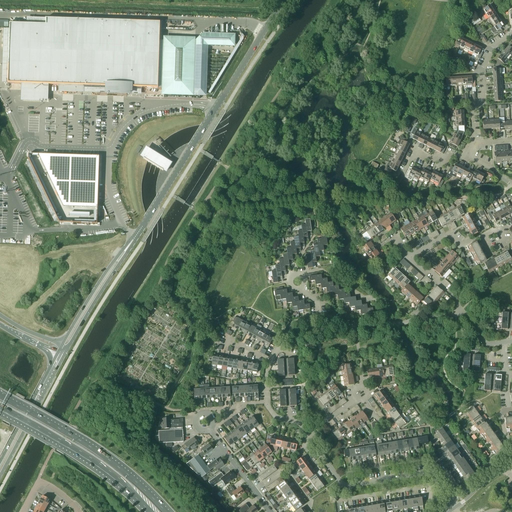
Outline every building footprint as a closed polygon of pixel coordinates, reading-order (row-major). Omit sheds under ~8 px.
[(482,10),(485,14),(492,9),(489,5),(482,10)] [(492,9),(485,14),(488,18),(495,14),(492,9)] [(488,18),(491,23),(498,18),(495,14),(488,18)] [(191,94),(193,40),(166,39),(166,41),(159,41),(160,22),(46,18),(45,24),(9,23),(7,83),(22,84),(25,84),(25,89),(26,89),(31,89),(38,90),(38,89),(38,84),(48,85),(59,85),(77,85),(92,86),(92,91),(109,92),(117,93),(128,93),(128,87),(158,88),(164,88),(164,93),(191,94)] [(491,23),(494,27),(501,22),(498,18),(491,23)] [(504,27),(501,22),(494,27),(496,31),(494,33),(495,36),(502,31),(501,29),(504,27)] [(459,47),(463,39),(458,37),(454,45),(459,47)] [(459,47),(464,49),(468,41),(463,39),(459,47)] [(464,49),(468,51),(472,44),(468,41),(464,49)] [(468,51),(473,54),(477,46),(472,44),(468,51)] [(481,48),(477,46),(473,54),(476,55),(474,59),(478,62),(482,53),(480,52),(481,48)] [(501,54),(508,60),(511,56),(505,50),(501,54)] [(498,59),(496,64),(501,66),(502,63),(504,65),(508,60),(501,54),(497,59),(498,59)] [(501,68),(501,66),(496,64),(494,69),(492,69),(492,75),(501,74),(501,68)] [(472,76),(466,77),(467,85),(472,85),(472,88),(475,88),(475,81),(472,81),(472,76)] [(452,86),(451,78),(442,78),(443,87),(446,87),(452,86)] [(22,84),(21,102),(48,104),(48,94),(48,85),(38,84),(38,90),(31,89),(25,89),(25,84),(22,84)] [(457,130),(457,131),(464,132),(463,127),(464,127),(464,121),(455,122),(455,127),(453,127),(454,130),(457,130)] [(412,139),(417,141),(421,133),(416,131),(417,129),(414,128),(411,134),(414,135),(412,139)] [(454,133),(452,138),(459,142),(462,137),(461,137),(464,132),(457,131),(455,134),(454,133)] [(417,141),(421,143),(425,136),(421,133),(417,141)] [(421,143),(426,146),(430,138),(425,136),(421,143)] [(430,138),(426,146),(430,148),(434,140),(435,140),(436,138),(431,136),(430,138)] [(399,145),(407,149),(409,144),(406,142),(407,140),(401,137),(400,139),(397,144),(399,145)] [(457,147),(459,142),(452,138),(449,143),(450,143),(449,146),(454,149),(456,146),(457,147)] [(430,148),(435,150),(439,142),(435,140),(434,140),(430,148)] [(443,152),(446,147),(443,145),(444,145),(439,142),(435,150),(440,153),(440,151),(443,152)] [(399,145),(397,150),(405,153),(407,149),(399,145)] [(166,164),(168,161),(167,161),(152,151),(150,150),(149,150),(148,153),(144,151),(142,155),(143,156),(145,157),(144,158),(143,158),(163,171),(163,170),(162,170),(163,169),(166,171),(169,166),(166,164)] [(402,158),(405,153),(397,150),(395,154),(402,158)] [(511,152),(511,151),(494,152),(494,157),(495,157),(495,163),(511,161),(511,152)] [(97,207),(99,156),(39,154),(63,206),(97,207)] [(395,154),(392,159),(400,163),(402,158),(395,154)] [(400,163),(392,159),(389,157),(387,162),(388,162),(398,167),(400,163)] [(396,172),(398,167),(388,162),(384,170),(391,173),(392,170),(396,172)] [(454,177),(456,174),(460,166),(455,164),(453,167),(451,166),(445,177),(448,179),(452,176),(454,177)] [(461,176),(465,169),(460,166),(456,174),(461,176)] [(413,178),(417,170),(412,168),(409,167),(404,177),(411,181),(413,178)] [(461,176),(465,179),(469,171),(465,169),(461,176)] [(418,180),(419,178),(421,172),(417,170),(413,178),(418,180)] [(422,170),(421,172),(419,178),(422,179),(421,182),(422,182),(427,172),(422,170)] [(471,178),(476,181),(479,173),(475,170),(473,173),(474,173),(471,178)] [(474,173),(473,173),(469,171),(465,179),(470,181),(471,178),(474,173)] [(428,182),(430,180),(429,179),(432,174),(427,172),(422,182),(423,182),(424,180),(428,182)] [(432,183),(433,184),(438,174),(433,172),(432,174),(429,179),(430,180),(433,181),(432,183)] [(479,173),(476,181),(480,183),(484,175),(479,173)] [(437,186),(440,187),(443,181),(441,179),(442,176),(438,174),(433,184),(435,182),(438,184),(437,186)] [(459,205),(455,208),(459,217),(464,214),(463,211),(466,210),(464,208),(461,209),(459,205)] [(459,217),(455,208),(450,210),(455,219),(459,217)] [(509,215),(505,208),(501,210),(505,218),(509,215)] [(450,210),(446,213),(450,221),(455,219),(450,210)] [(501,210),(496,212),(500,220),(505,218),(501,210)] [(432,211),(427,214),(432,223),(435,221),(437,225),(439,224),(432,211)] [(495,222),(500,220),(496,212),(491,215),(490,213),(488,214),(491,220),(494,219),(495,222)] [(391,224),(396,221),(390,213),(386,216),(391,224)] [(450,221),(446,213),(441,215),(446,224),(450,221)] [(465,222),(474,218),(471,213),(462,218),(465,222)] [(428,225),(432,223),(427,214),(423,216),(428,225)] [(446,224),(441,215),(437,218),(441,226),(446,224)] [(381,219),(389,229),(390,231),(392,229),(389,226),(391,224),(386,216),(381,219)] [(428,225),(423,216),(418,219),(423,228),(428,225)] [(476,222),(474,218),(465,222),(467,227),(476,222)] [(307,235),(312,234),(311,227),(314,227),(313,222),(310,223),(310,219),(305,220),(305,225),(306,225),(307,235)] [(385,228),(386,230),(388,232),(390,231),(389,229),(381,219),(377,222),(383,230),(385,228)] [(419,230),(423,228),(418,219),(414,221),(419,230)] [(414,232),(419,230),(414,221),(409,223),(414,232)] [(373,225),(376,229),(379,233),(383,230),(377,222),(373,225)] [(478,227),(476,222),(467,227),(470,231),(478,227)] [(407,229),(410,235),(414,232),(409,223),(405,226),(407,229)] [(369,228),(375,236),(379,233),(376,229),(373,225),(369,228)] [(410,235),(407,229),(405,226),(400,228),(405,237),(410,235)] [(481,231),(478,227),(470,231),(472,236),(481,231)] [(369,228),(365,231),(371,239),(375,236),(369,228)] [(366,242),(371,239),(365,231),(361,234),(362,235),(359,237),(362,241),(365,239),(366,242)] [(365,252),(373,246),(370,242),(362,248),(365,252)] [(480,249),(484,246),(482,243),(478,245),(476,242),(467,247),(476,265),(486,260),(485,257),(489,255),(487,252),(483,254),(480,249)] [(376,250),(373,246),(365,252),(368,256),(376,250)] [(459,258),(451,251),(448,248),(446,250),(450,253),(448,255),(456,262),(459,258)] [(376,250),(368,256),(371,260),(383,252),(382,250),(378,253),(376,250)] [(507,251),(502,254),(507,263),(511,260),(507,251)] [(310,253),(305,254),(306,260),(304,261),(304,265),(307,265),(308,269),(313,268),(312,263),(311,263),(310,253)] [(503,265),(507,263),(502,254),(498,256),(503,265)] [(445,259),(452,265),(456,262),(448,255),(445,259)] [(498,256),(493,259),(498,268),(503,265),(498,256)] [(449,269),(452,265),(445,259),(441,263),(449,269)] [(494,270),(498,268),(493,259),(489,261),(494,270)] [(494,270),(489,261),(484,264),(486,266),(483,268),(484,270),(487,269),(489,272),(494,270)] [(445,273),(449,269),(441,263),(438,266),(445,273)] [(445,273),(438,266),(434,270),(442,277),(445,273)] [(388,276),(392,279),(399,272),(395,268),(388,276)] [(402,275),(399,272),(392,279),(396,282),(402,275)] [(324,279),(324,274),(317,275),(317,273),(312,273),(313,276),(310,276),(309,276),(310,281),(315,281),(314,280),(324,279)] [(396,282),(400,286),(406,278),(402,275),(396,282)] [(410,282),(406,278),(400,286),(403,289),(408,284),(408,285),(410,282)] [(401,292),(405,295),(412,288),(408,285),(408,284),(403,289),(401,292)] [(436,286),(433,290),(441,297),(444,293),(436,286)] [(290,294),(290,293),(289,289),(283,290),(282,287),(278,288),(278,291),(274,291),(275,296),(280,295),(290,294)] [(415,291),(412,288),(405,295),(409,299),(415,291)] [(430,294),(437,301),(441,297),(433,290),(430,294)] [(409,299),(413,302),(419,294),(415,291),(409,299)] [(423,298),(419,294),(413,302),(417,306),(423,298)] [(430,294),(426,298),(434,305),(437,301),(430,294)] [(425,304),(423,306),(426,310),(429,307),(430,309),(434,305),(426,298),(423,302),(425,304)] [(232,327),(237,329),(242,321),(235,317),(233,322),(235,323),(232,327)] [(242,321),(237,329),(241,332),(246,323),(242,321)] [(241,332),(246,334),(251,325),(246,323),(241,332)] [(250,336),(255,328),(251,325),(246,334),(250,336)] [(250,336),(255,339),(260,330),(255,328),(250,336)] [(264,333),(260,330),(255,339),(259,341),(264,333)] [(259,341),(264,344),(269,335),(264,333),(259,341)] [(270,333),(269,335),(264,344),(269,346),(271,341),(273,338),(274,336),(270,333)] [(334,385),(330,388),(336,396),(340,393),(334,385)] [(332,399),(336,396),(330,388),(326,391),(332,399)] [(378,400),(386,394),(383,389),(374,395),(378,400)] [(326,391),(322,394),(328,402),(332,399),(326,391)] [(324,406),(328,402),(322,394),(318,397),(324,406)] [(378,400),(381,404),(389,398),(386,394),(378,400)] [(392,402),(389,398),(381,404),(384,408),(392,402)] [(384,408),(387,412),(395,406),(392,402),(384,408)] [(398,410),(395,406),(387,412),(388,414),(385,417),(386,419),(398,410)] [(490,429),(493,426),(494,426),(492,423),(488,426),(485,422),(485,423),(483,421),(487,418),(484,414),(481,417),(477,413),(481,410),(480,408),(478,406),(475,409),(473,406),(465,412),(495,454),(504,448),(502,445),(506,443),(503,440),(500,442),(496,437),(500,434),(498,431),(494,434),(490,429)] [(391,418),(393,420),(401,414),(398,410),(386,419),(387,421),(391,418)] [(364,423),(368,420),(362,412),(358,415),(364,423)] [(391,425),(392,427),(404,418),(401,414),(393,420),(394,422),(391,425)] [(364,423),(358,415),(353,418),(359,426),(364,423)] [(252,416),(248,419),(254,428),(259,425),(252,416)] [(162,429),(174,428),(173,423),(170,423),(170,420),(170,418),(162,419),(162,429)] [(359,426),(353,418),(349,421),(355,429),(359,426)] [(407,423),(404,418),(392,427),(393,429),(397,426),(399,429),(407,423)] [(179,419),(170,420),(170,423),(173,423),(174,428),(183,427),(182,422),(179,422),(179,419)] [(254,428),(248,419),(244,422),(250,431),(254,428)] [(355,429),(349,421),(345,424),(351,432),(355,429)] [(250,431),(244,422),(240,425),(246,434),(250,431)] [(347,435),(351,432),(345,424),(341,427),(347,435)] [(246,434),(240,425),(236,428),(242,437),(246,434)] [(343,438),(347,435),(341,427),(337,430),(343,438)] [(238,440),(242,437),(236,428),(232,431),(238,440)] [(439,437),(445,433),(442,428),(439,430),(438,429),(435,431),(439,437)] [(183,430),(158,431),(159,443),(183,442),(183,430)] [(339,441),(343,438),(337,430),(333,433),(339,441)] [(238,440),(232,431),(227,434),(234,443),(238,440)] [(448,437),(445,433),(439,437),(442,441),(448,437)] [(234,443),(227,434),(223,437),(229,446),(234,443)] [(277,447),(280,447),(282,438),(277,437),(274,451),(276,451),(277,447)] [(451,441),(448,437),(442,441),(445,445),(451,441)] [(194,438),(181,447),(184,450),(187,447),(189,451),(198,444),(194,438)] [(454,445),(451,441),(445,445),(442,447),(445,451),(454,445)] [(201,449),(203,451),(198,455),(200,458),(212,449),(208,444),(201,449)] [(267,456),(271,453),(265,444),(261,448),(267,456)] [(457,449),(454,445),(445,451),(448,456),(457,449)] [(263,459),(267,456),(261,448),(257,451),(263,459)] [(457,449),(448,456),(451,460),(460,454),(457,449)] [(259,462),(263,459),(257,451),(253,454),(259,462)] [(255,465),(259,462),(253,454),(249,457),(255,465)] [(463,458),(460,454),(451,460),(454,464),(463,458)] [(198,475),(199,474),(204,481),(208,479),(205,475),(210,471),(198,455),(190,461),(186,464),(198,475)] [(299,466),(307,460),(304,456),(296,462),(299,466)] [(255,465),(249,457),(245,460),(251,468),(255,465)] [(463,458),(454,464),(457,468),(466,462),(463,458)] [(206,466),(209,470),(214,467),(216,470),(224,465),(220,459),(216,462),(215,460),(206,466)] [(246,471),(251,468),(245,460),(241,463),(246,471)] [(299,466),(302,471),(310,465),(307,460),(299,466)] [(469,466),(466,462),(457,468),(460,472),(469,466)] [(313,469),(310,465),(302,471),(305,475),(313,469)] [(472,470),(469,466),(460,472),(463,477),(466,475),(466,474),(472,470)] [(305,475),(308,479),(316,473),(313,469),(305,475)] [(466,474),(466,475),(469,479),(475,475),(472,470),(466,474)] [(221,472),(208,482),(212,488),(222,481),(225,486),(234,479),(229,472),(224,476),(221,472)] [(319,477),(316,473),(308,479),(311,483),(319,477)] [(311,483),(314,487),(322,481),(319,477),(311,483)] [(280,490),(289,484),(286,479),(283,481),(281,483),(278,485),(277,486),(280,490)] [(325,485),(322,481),(314,487),(317,491),(325,485)] [(292,488),(289,484),(280,490),(283,494),(292,488)] [(232,486),(226,490),(231,497),(233,495),(236,499),(244,493),(240,487),(235,491),(232,486)] [(295,492),(292,488),(283,494),(286,498),(295,492)] [(298,496),(295,492),(286,498),(289,502),(298,496)] [(48,504),(50,500),(42,496),(40,500),(48,504)] [(298,496),(289,502),(292,506),(301,500),(298,496)] [(38,504),(46,509),(48,504),(40,500),(38,504)] [(304,504),(301,500),(292,506),(295,511),(304,504)]
